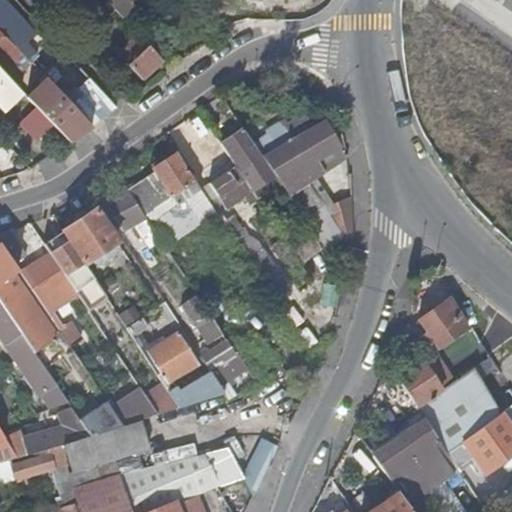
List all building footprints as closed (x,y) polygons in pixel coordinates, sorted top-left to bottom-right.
[(0,0),(0,29),(18,49),(25,42),(34,34),(0,0)] [(82,15),(98,0),(78,0),(73,5),(82,15)] [(127,0),(106,0),(117,12),(129,1),(127,0)] [(25,67),(30,62),(27,58),(18,49),(0,29),(0,69),(5,75),(19,61),(25,67)] [(117,53),(142,80),(163,62),(138,35),(117,53)] [(25,42),(18,49),(27,58),(34,52),(25,42)] [(0,107),(2,110),(21,92),(5,75),(0,69),(0,107)] [(90,79),(66,100),(91,127),(117,109),(90,79)] [(48,98),(43,92),(38,97),(31,90),(25,95),(69,142),(79,135),(58,112),(60,110),(48,98)] [(46,90),(43,92),(48,98),(51,95),(46,90)] [(339,147),(325,121),(263,157),(264,158),(265,159),(290,197),(293,195),(309,184),(325,173),(318,159),(339,147)] [(258,162),(264,158),(263,157),(244,129),(221,145),(231,160),(240,173),(249,167),(254,175),(263,170),(258,162)] [(346,158),(339,147),(318,159),(325,173),(346,158)] [(158,168),(178,154),(174,148),(154,162),(158,168)] [(178,154),(158,168),(196,227),(203,222),(207,227),(221,218),(178,154)] [(249,205),(258,199),(247,183),(240,173),(231,160),(206,177),(227,208),(244,197),(249,205)] [(150,165),(154,171),(158,168),(154,162),(150,165)] [(256,178),(254,175),(249,167),(240,173),(247,183),(256,178)] [(182,236),(196,227),(158,168),(154,171),(154,172),(128,190),(140,207),(155,197),(182,236)] [(145,237),(156,230),(140,207),(128,190),(115,170),(104,179),(115,196),(104,202),(123,231),(136,224),(145,237)] [(301,206),(316,195),(309,184),(293,195),(301,206)] [(297,208),(331,258),(349,245),(347,241),(340,231),(316,195),(301,206),(297,208)] [(167,246),(182,236),(155,197),(140,207),(156,230),(167,246)] [(94,209),(62,230),(63,231),(67,238),(70,242),(83,261),(84,264),(91,259),(95,264),(113,252),(109,247),(117,242),(94,209)] [(225,221),(237,238),(243,233),(232,217),(225,221)] [(354,238),(352,223),(340,231),(347,241),(354,238)] [(26,256),(9,231),(0,233),(0,245),(13,265),(26,256)] [(77,295),(95,321),(109,311),(78,264),(83,261),(70,242),(67,238),(63,231),(43,244),(51,255),(61,269),(77,295)] [(243,233),(237,238),(256,266),(268,258),(259,243),(246,237),(243,233)] [(5,280),(18,271),(13,265),(0,245),(0,300),(21,333),(35,352),(48,344),(58,337),(26,291),(17,297),(11,289),(5,280)] [(61,269),(51,255),(25,271),(53,311),(77,295),(61,269)] [(288,287),(268,258),(256,266),(276,295),(288,287)] [(20,282),(11,289),(17,297),(26,291),(20,282)] [(317,305),(332,306),(335,284),(320,282),(317,305)] [(209,344),(222,335),(223,334),(210,316),(209,316),(197,297),(184,305),(209,344)] [(131,299),(115,310),(125,325),(127,329),(143,319),(131,299)] [(0,338),(4,345),(21,333),(0,300),(0,338)] [(434,311),(428,315),(420,321),(427,331),(419,336),(426,347),(434,341),(440,349),(469,329),(449,300),(434,311)] [(424,309),(428,315),(434,311),(430,304),(424,309)] [(149,327),(143,319),(127,329),(134,339),(179,408),(224,394),(210,372),(179,392),(171,381),(199,364),(178,333),(158,346),(155,340),(148,344),(141,333),(149,327)] [(21,333),(4,345),(38,395),(55,383),(54,381),(35,352),(21,333)] [(227,342),(222,335),(209,344),(214,350),(227,342)] [(205,356),(213,368),(235,354),(227,342),(214,350),(205,356)] [(67,372),(48,344),(35,352),(54,381),(67,372)] [(80,369),(84,366),(74,351),(72,348),(63,354),(73,368),(77,365),(80,369)] [(239,364),(243,361),(240,356),(238,352),(235,354),(213,368),(225,386),(245,373),(239,364)] [(472,370),(454,382),(435,353),(422,362),(397,379),(419,412),(425,420),(446,452),(462,441),(502,414),(472,370)] [(292,422),(306,394),(286,364),(263,378),(292,422)] [(58,414),(70,406),(57,386),(44,394),(58,414)] [(21,440),(25,456),(50,448),(64,444),(65,444),(89,436),(90,436),(70,406),(58,414),(61,427),(21,440)] [(511,446),(511,429),(502,414),(462,441),(470,452),(465,456),(470,464),(476,460),(485,472),(506,456),(504,452),(511,446)] [(150,449),(141,420),(124,425),(90,436),(89,436),(65,444),(64,444),(71,472),(74,471),(114,460),(150,449)] [(413,428),(372,455),(395,488),(447,454),(446,452),(425,420),(413,428)] [(0,459),(2,463),(11,460),(19,458),(9,444),(0,429),(0,459)] [(21,440),(9,444),(19,458),(25,456),(21,440)] [(72,486),(64,444),(50,448),(51,454),(13,465),(11,460),(2,463),(0,463),(0,483),(16,478),(17,479),(53,469),(58,490),(72,486)] [(64,444),(72,486),(74,485),(71,472),(64,444)] [(51,454),(50,448),(25,456),(19,458),(11,460),(13,465),(51,454)] [(199,511),(194,496),(219,488),(218,486),(245,478),(228,448),(195,457),(168,463),(119,475),(130,511),(199,511)] [(453,471),(457,468),(447,454),(395,488),(405,503),(410,500),(453,471)] [(119,475),(114,460),(74,471),(71,472),(74,485),(75,485),(119,475)] [(455,475),(453,471),(410,500),(413,504),(455,475)] [(130,511),(119,475),(73,488),(75,498),(79,511),(130,511)] [(76,511),(72,498),(75,498),(73,488),(72,486),(58,490),(61,501),(58,502),(60,508),(60,511),(76,511)] [(408,511),(397,495),(371,511),(408,511)]
